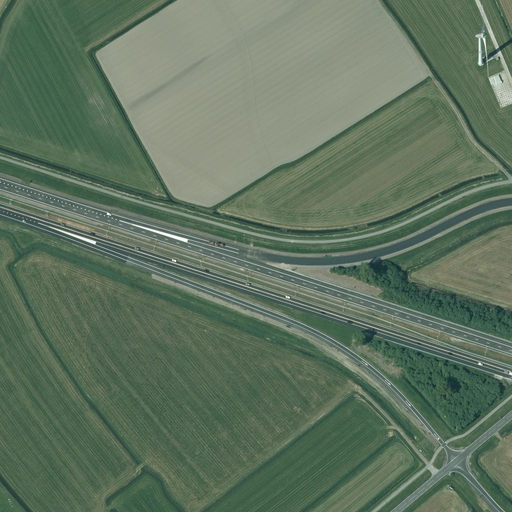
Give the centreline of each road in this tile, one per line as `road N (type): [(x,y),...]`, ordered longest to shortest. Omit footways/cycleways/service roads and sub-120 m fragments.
road 1 (motorway): [(42,221),(511,372)]
road 2 (motorway): [(42,221),(324,338),(396,391),(456,461)]
road 3 (motorway): [(511,350),(126,226)]
road 4 (motorway): [(511,203),(390,251),(329,263),(263,258),(126,226)]
road 5 (track): [(511,179),(473,141),(378,0)]
road 6 (motorway): [(126,226),(0,185)]
